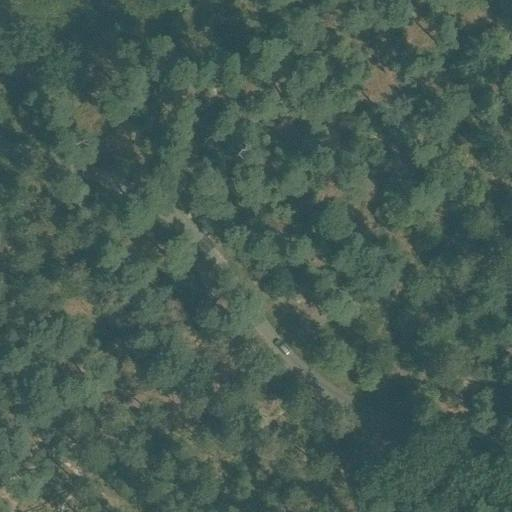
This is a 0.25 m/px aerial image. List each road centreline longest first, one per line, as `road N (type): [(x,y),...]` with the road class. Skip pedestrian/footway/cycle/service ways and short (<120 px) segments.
road 1 (unknown): [(119,511),(25,437),(29,412),(240,257),(191,205),(207,157),(218,70),(253,22),(303,0)]
road 2 (unclassified): [(511,486),(430,450),(305,378),(233,282),(163,209),(70,160),(0,146)]
